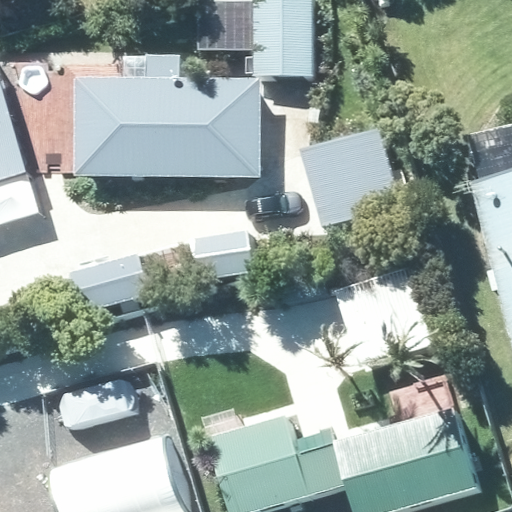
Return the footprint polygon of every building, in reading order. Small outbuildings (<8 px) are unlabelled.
[(270,80),(313,80),(321,80),(319,0),(315,0),(260,2),(261,80),(270,80)] [(0,199),(39,189),(7,66),(0,68),(0,199)] [(270,86),(189,85),(86,84),(84,182),(269,184),(270,86)] [(398,130),(320,151),(342,236),(421,215),(398,130)] [(511,162),(487,169),(493,191),(484,192),(511,302),(511,162)] [(291,332),(298,363),(425,337),(419,306),(291,332)] [(367,511),(429,511),(485,499),(455,381),(406,394),(416,435),(352,450),(367,511)] [(294,424),(216,446),(235,511),(298,511),(319,506),(294,424)] [(7,447),(0,447),(0,482),(9,482),(7,447)] [(49,511),(39,487),(0,503),(0,511),(49,511)] [(211,511),(205,487),(170,496),(174,511),(211,511)]
